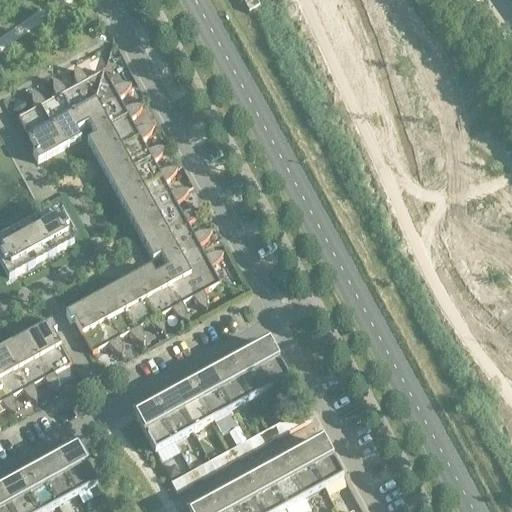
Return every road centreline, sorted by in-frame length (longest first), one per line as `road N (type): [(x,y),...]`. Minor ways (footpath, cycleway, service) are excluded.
road 1 (residential): [(274,321),(271,300),(105,0)]
road 2 (residential): [(0,469),(274,321)]
road 3 (residential): [(378,511),(274,321)]
